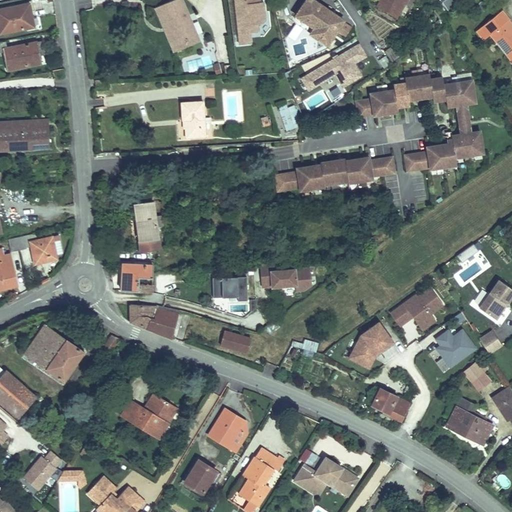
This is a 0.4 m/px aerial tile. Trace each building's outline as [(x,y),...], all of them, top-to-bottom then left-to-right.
[(176,26),(165,0),(161,2),(179,44),(205,34),(203,30),(187,37),(181,24),(176,26)] [(190,0),(165,0),(176,26),(181,24),(187,37),(203,30),(190,0)] [(232,0),(237,46),(252,45),(251,34),(259,33),(258,24),(266,24),(263,0),(232,0)] [(333,0),(307,0),(304,7),(323,19),(320,25),(337,34),(351,10),(333,0)] [(40,2),(3,9),(9,33),(35,27),(45,26),(41,8),(40,2)] [(44,7),(41,8),(45,26),(35,27),(35,30),(45,28),(47,28),(47,25),(44,7)] [(323,19),(304,7),(300,13),(320,25),(323,19)] [(483,22),(490,31),(510,59),(511,57),(511,19),(510,17),(504,8),(483,22)] [(483,22),(479,25),(485,34),(490,31),(483,22)] [(0,51),(16,49),(19,68),(52,62),(50,55),(48,41),(18,47),(16,40),(0,43),(0,51)] [(54,40),(48,41),(50,55),(57,53),(54,40)] [(360,44),(299,76),(307,92),(336,77),(342,89),(363,77),(356,63),(367,57),(360,44)] [(187,73),(212,66),(210,56),(184,62),(187,73)] [(434,66),(422,69),(426,91),(438,89),(435,72),(434,66)] [(422,69),(410,71),(411,76),(414,93),(426,91),(422,69)] [(447,69),(435,72),(438,89),(439,94),(451,92),(448,77),(447,69)] [(477,71),(448,77),(451,92),(452,99),(462,97),(471,96),(481,94),(477,71)] [(399,78),(399,83),(403,100),(415,98),(414,93),(411,76),(399,78)] [(399,83),(387,85),(391,107),(403,105),(403,100),(399,83)] [(387,85),(375,87),(376,93),(379,108),(379,110),(391,107),(387,85)] [(376,93),(369,94),(372,110),(379,108),(376,93)] [(369,94),(362,95),(364,111),(372,110),(369,94)] [(206,96),(184,98),(186,115),(188,115),(190,133),(210,131),(206,96)] [(472,100),(463,102),(466,121),(475,120),(474,113),(473,114),(472,114),(470,114),(468,107),(471,107),(472,106),(472,107),(473,107),(472,100)] [(293,103),(277,109),(285,132),(301,126),(293,103)] [(56,116),(3,121),(4,131),(57,126),(56,116)] [(0,136),(5,136),(5,148),(58,143),(57,126),(4,131),(3,121),(0,121),(0,136)] [(490,145),(486,122),(476,124),(467,125),(457,127),(453,128),(454,136),(445,137),(449,160),(463,157),(462,150),(490,145)] [(445,137),(433,139),(434,144),(437,160),(437,162),(449,160),(445,137)] [(434,144),(426,145),(429,161),(437,160),(434,144)] [(419,147),(411,148),(414,164),(422,162),(429,161),(426,145),(419,147)] [(375,150),(363,152),(367,175),(379,173),(379,170),(376,154),(375,150)] [(399,150),(391,152),(394,167),(402,166),(399,150)] [(363,152),(351,155),(355,176),(355,178),(367,175),(363,152)] [(391,152),(383,153),(386,169),(394,167),(391,152)] [(351,153),(339,155),(343,178),(355,176),(351,155),(351,153)] [(383,153),(376,154),(379,170),(386,169),(383,153)] [(339,155),(327,157),(327,159),(331,180),(343,178),(339,155)] [(327,159),(315,161),(319,184),(331,181),(331,180),(327,159)] [(315,161),(303,163),(304,167),(307,183),(307,186),(319,184),(315,161)] [(304,167),(296,168),(299,184),(307,183),(304,167)] [(296,168),(289,169),(292,185),(299,184),(296,168)] [(289,169),(282,171),(285,187),(292,185),(289,169)] [(1,171),(1,183),(7,182),(11,183),(11,171),(1,171)] [(0,231),(15,227),(5,191),(0,192),(0,231)] [(156,199),(137,201),(141,248),(160,246),(156,199)] [(48,227),(18,235),(21,247),(36,243),(36,241),(41,240),(45,257),(69,251),(68,246),(63,229),(49,232),(48,227)] [(69,227),(63,229),(68,246),(73,245),(69,227)] [(0,247),(0,250),(1,254),(9,283),(29,277),(21,249),(14,251),(12,244),(0,247)] [(456,254),(460,262),(478,253),(474,245),(456,254)] [(118,263),(118,287),(150,287),(150,272),(163,272),(163,264),(224,259),(224,250),(184,252),(184,248),(160,250),(161,261),(118,263)] [(284,274),(268,275),(270,300),(286,299),(284,274)] [(212,279),(212,300),(237,300),(237,278),(212,279)] [(239,280),(237,300),(246,301),(247,281),(239,280)] [(511,284),(506,281),(487,310),(504,321),(511,309),(511,304),(511,303),(511,284)] [(421,332),(437,322),(431,314),(444,306),(429,284),(388,312),(399,328),(412,319),(421,332)] [(125,321),(169,338),(176,314),(161,310),(161,305),(127,304),(125,321)] [(55,321),(30,349),(72,382),(98,354),(55,321)] [(350,346),(356,349),(365,329),(358,326),(350,346)] [(230,327),(226,341),(253,348),(257,334),(230,327)] [(452,335),(448,329),(434,338),(439,346),(429,352),(443,373),(477,350),(463,328),(452,335)] [(384,337),(365,329),(356,349),(375,357),(384,337)] [(501,333),(489,341),(499,355),(511,347),(501,333)] [(129,339),(125,337),(115,351),(126,357),(136,343),(132,341),(129,339)] [(301,349),(315,353),(318,343),(304,340),(301,349)] [(485,363),(472,373),(479,384),(493,374),(485,363)] [(16,365),(0,380),(0,390),(29,419),(49,398),(16,365)] [(499,383),(493,374),(479,384),(486,393),(499,383)] [(410,397),(379,383),(371,401),(387,408),(385,410),(400,417),(410,397)] [(130,408),(162,428),(171,412),(177,416),(187,400),(164,386),(155,400),(141,391),(130,408)] [(455,391),(442,421),(478,436),(487,415),(463,406),(467,396),(455,391)] [(501,399),(506,407),(511,403),(511,399),(509,394),(501,399)] [(234,411),(218,438),(240,452),(257,424),(234,411)] [(171,412),(162,428),(169,431),(177,416),(171,412)] [(0,446),(8,436),(3,432),(7,426),(0,420),(0,446)] [(256,475),(247,489),(265,501),(278,481),(273,478),(281,465),(285,468),(294,454),(286,450),(284,453),(268,443),(250,471),(256,475)] [(55,467),(61,460),(51,451),(44,458),(42,456),(23,478),(37,490),(56,468),(55,467)] [(359,491),(368,477),(336,454),(327,468),(313,458),(301,475),(320,489),(330,476),(335,480),(340,483),(343,479),(359,491)] [(76,462),(71,470),(90,470),(91,475),(93,478),(98,474),(95,461),(76,462)] [(203,462),(189,483),(207,493),(213,484),(220,473),(203,462)] [(60,482),(78,482),(78,487),(85,487),(85,470),(59,471),(60,482)] [(228,478),(220,473),(213,484),(221,489),(228,478)] [(138,499),(146,489),(136,481),(126,495),(120,490),(125,484),(111,474),(97,492),(108,501),(105,506),(112,511),(128,511),(134,504),(141,509),(144,504),(138,499)] [(330,476),(320,489),(325,493),(335,480),(330,476)] [(343,479),(340,483),(356,495),(359,491),(343,479)] [(207,493),(189,483),(187,487),(204,498),(207,493)] [(20,511),(26,507),(14,494),(11,497),(0,485),(0,484),(0,508),(3,511),(20,511)] [(146,489),(138,499),(144,504),(152,494),(146,489)] [(234,504),(242,509),(247,503),(238,497),(234,504)]
